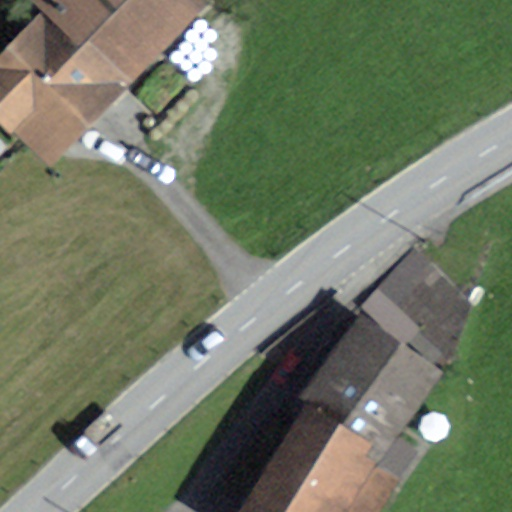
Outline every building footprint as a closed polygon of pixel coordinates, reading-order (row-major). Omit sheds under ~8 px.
[(44,26),(102,82),(182,0),(42,0),(56,14),(44,26)] [(0,71),(0,95),(45,140),(102,82),(44,26),(0,71)] [(412,251),(363,303),(401,338),(405,334),(435,362),(448,351),(466,304),(412,251)] [(369,335),(306,421),(369,461),(427,375),(369,335)] [(343,511),(374,463),(369,461),(306,421),(249,511),(343,511)]
